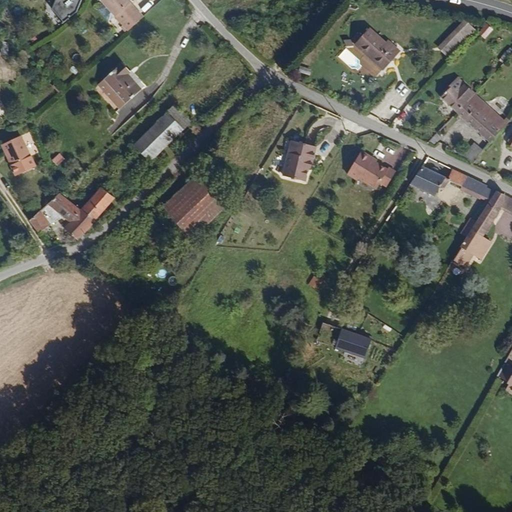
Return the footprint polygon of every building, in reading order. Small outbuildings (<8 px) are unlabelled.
[(72,14),(78,0),(51,0),(50,5),(72,14)] [(138,14),(124,0),(94,0),(97,3),(91,9),(102,21),(108,15),(122,29),(138,14)] [(453,47),(479,20),(472,12),(445,40),(453,47)] [(379,66),(398,47),(388,37),(384,40),(368,24),(352,40),(379,66)] [(486,39),(493,32),(486,25),(479,32),(486,39)] [(453,47),(445,40),(440,45),(448,53),(453,47)] [(355,68),(360,59),(346,52),(341,60),(355,68)] [(120,108),(138,91),(123,77),(125,74),(116,64),(97,83),(120,108)] [(120,108),(97,83),(92,88),(115,112),(120,108)] [(470,98),(455,85),(449,90),(464,104),(470,98)] [(449,90),(447,88),(438,98),(455,114),(464,104),(449,90)] [(482,102),(474,94),(470,98),(464,104),(473,112),(482,102)] [(455,114),(438,98),(432,103),(449,120),(455,114)] [(487,125),(495,115),(482,102),(473,112),(487,125)] [(473,112),(464,104),(455,114),(486,143),(503,125),(504,123),(495,115),(487,125),(473,112)] [(150,162),(183,128),(168,113),(134,146),(150,162)] [(511,123),(511,121),(509,119),(504,123),(503,125),(507,129),(511,123)] [(39,151),(30,132),(1,146),(16,177),(36,167),(30,156),(39,151)] [(305,181),(314,147),(293,141),(284,175),(305,181)] [(474,143),(464,156),(473,162),(483,149),(474,143)] [(378,189),(388,172),(380,168),(376,169),(362,160),(362,157),(352,152),(338,177),(350,184),(353,182),(370,192),(374,186),(378,189)] [(60,153),(52,160),(58,166),(65,159),(60,153)] [(431,199),(443,181),(417,167),(406,184),(431,199)] [(230,202),(198,171),(162,208),(194,240),(230,202)] [(454,189),(461,179),(448,173),(444,179),(449,183),(447,186),(449,189),(443,198),(447,200),(454,189)] [(485,205),(492,193),(461,179),(454,189),(485,205)] [(77,242),(116,199),(102,186),(80,210),(59,192),(49,204),(69,222),(63,229),(77,242)] [(478,262),(488,245),(482,241),(500,211),(511,217),(511,216),(511,203),(492,193),(485,205),(445,270),(458,278),(470,258),(478,262)] [(437,211),(442,202),(435,199),(431,208),(437,211)] [(50,223),(41,211),(28,220),(38,233),(50,223)] [(314,276),(308,284),(318,291),(324,282),(314,276)] [(511,331),(511,310),(477,289),(465,308),(509,335),(511,331)] [(318,341),(333,345),(338,327),(323,323),(318,341)] [(370,339),(342,329),(336,347),(364,357),(370,339)] [(511,371),(504,383),(506,385),(501,391),(511,398),(511,396),(511,371)]
